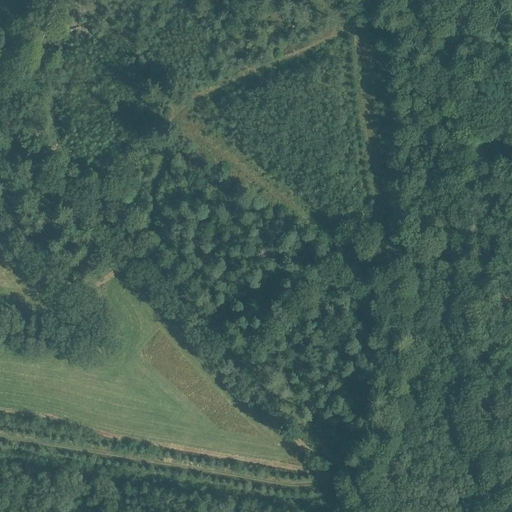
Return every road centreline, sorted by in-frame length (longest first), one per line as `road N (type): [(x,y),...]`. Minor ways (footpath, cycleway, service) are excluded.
road 1 (track): [(361,29),(178,109),(174,119),(178,272),(347,473)]
road 2 (track): [(505,511),(466,0)]
road 3 (track): [(347,473),(287,484),(0,437)]
road 4 (track): [(178,109),(387,264)]
road 5 (track): [(387,264),(361,29)]
road 6 (track): [(347,473),(388,416),(387,264)]
